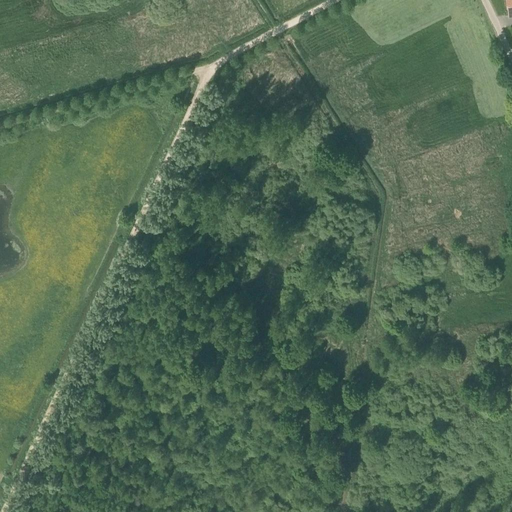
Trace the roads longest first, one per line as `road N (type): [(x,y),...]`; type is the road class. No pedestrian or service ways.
road 1 (track): [(8,511),(219,68)]
road 2 (track): [(219,68),(0,128)]
road 3 (track): [(350,0),(219,68)]
